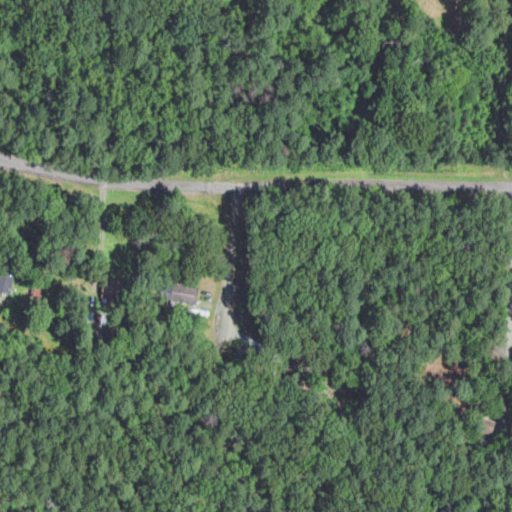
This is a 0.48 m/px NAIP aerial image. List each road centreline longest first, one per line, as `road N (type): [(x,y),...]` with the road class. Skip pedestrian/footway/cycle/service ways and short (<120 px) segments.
road 1 (residential): [(0,157),(170,185),(511,187)]
road 2 (residential): [(224,188),(223,330)]
